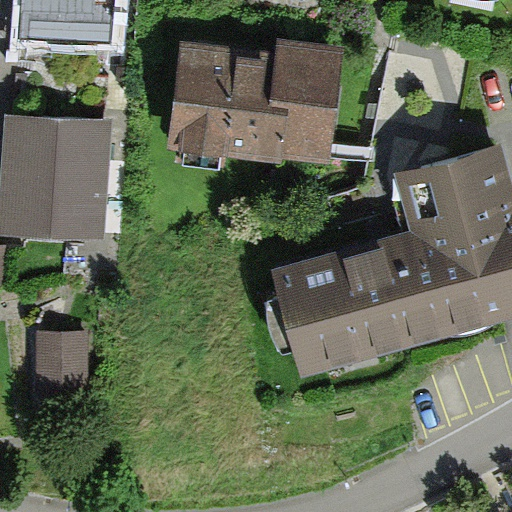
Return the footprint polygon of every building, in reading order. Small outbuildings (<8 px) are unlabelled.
[(26,0),(25,29),(124,33),(125,0),(26,0)] [(189,139),(344,149),(352,37),(289,32),(288,43),(196,37),(189,139)] [(14,222),(114,228),(120,113),(20,107),(14,222)] [(315,370),(511,314),(511,260),(489,179),(411,201),(416,218),(283,255),(315,370)] [(51,387),(98,387),(97,325),(50,326),(51,387)]
